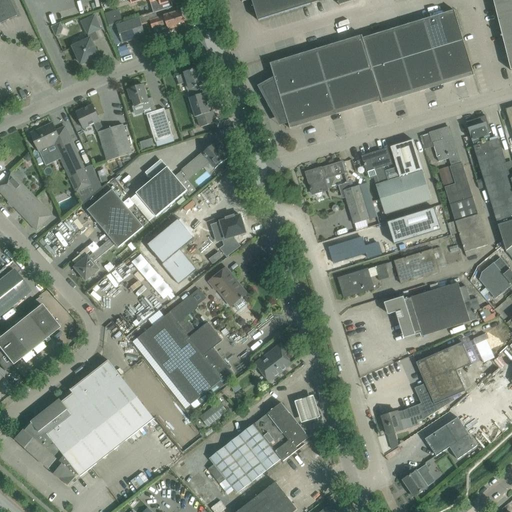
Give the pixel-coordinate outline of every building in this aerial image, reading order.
[(0,0),(0,23),(16,16),(9,0),(0,0)] [(173,7),(171,1),(175,0),(149,0),(154,12),(152,13),(152,14),(155,13),(173,7),(173,6),(173,7)] [(241,0),(242,2),(248,0),(251,0),(258,21),(324,0),(337,0),(340,5),(356,0),(241,0)] [(511,0),(493,0),(501,31),(511,28),(511,0)] [(140,18),(142,25),(151,22),(153,29),(167,25),(168,29),(169,29),(170,30),(171,31),(176,29),(177,28),(177,26),(184,24),(180,11),(157,19),(155,13),(152,14),(140,18)] [(455,11),(454,11),(455,14),(364,41),(362,36),(363,39),(311,54),(310,52),(309,52),(310,55),(272,66),(271,63),(270,64),(275,81),(262,88),(281,122),(287,120),(290,129),(291,128),(290,126),(381,98),(382,104),(383,103),(382,101),(473,73),(474,76),(475,75),(455,11)] [(107,14),(111,23),(117,21),(114,12),(107,14)] [(92,42),(98,39),(95,31),(101,29),(95,16),(82,22),(90,39),(73,47),(77,55),(76,57),(78,61),(80,62),(81,64),(83,63),(85,64),(90,62),(90,60),(98,56),(92,42)] [(142,25),(140,18),(117,26),(122,43),(139,38),(140,40),(143,49),(160,44),(157,35),(146,38),(145,36),(146,36),(142,25)] [(56,36),(61,33),(63,28),(60,23),(51,27),(56,36)] [(511,70),(511,28),(501,31),(511,70)] [(187,82),(190,89),(204,85),(199,69),(185,73),(185,74),(176,77),(179,85),(187,82)] [(128,90),(131,99),(132,99),(135,107),(142,104),(144,111),(145,115),(147,114),(156,111),(155,107),(152,98),(148,99),(144,86),(143,85),(128,90)] [(212,112),(210,112),(204,93),(189,98),(195,117),(198,117),(201,127),(215,123),(212,112)] [(93,105),(76,112),(84,129),(94,124),(98,133),(107,161),(132,154),(123,125),(104,131),(100,121),(93,105)] [(156,143),(173,137),(164,109),(156,111),(147,114),(156,143)] [(511,221),(511,182),(511,179),(499,139),(491,141),(488,131),(490,130),(486,116),(478,118),(479,119),(467,122),(474,146),(498,226),(511,221)] [(53,123),(31,134),(42,158),(46,166),(55,162),(61,159),(77,193),(77,192),(83,205),(101,187),(91,165),(84,168),(70,136),(69,136),(69,137),(61,141),(53,123)] [(467,219),(479,215),(462,163),(460,164),(449,127),(420,136),(422,140),(421,137),(430,134),(439,162),(450,159),(453,166),(450,167),(455,184),(445,188),(455,221),(455,222),(467,219)] [(380,184),(376,185),(385,214),(432,200),(413,140),(391,147),(400,178),(388,182),(384,167),(393,164),(388,148),(362,156),(367,172),(376,170),(380,184)] [(215,143),(175,176),(180,182),(207,159),(215,169),(228,159),(215,143)] [(28,154),(23,158),(28,163),(32,158),(28,154)] [(328,190),(325,180),(346,173),(343,162),(321,169),(321,168),(306,173),(310,186),(310,187),(311,189),(313,194),(316,193),(316,195),(318,197),(320,197),(321,196),(322,194),(321,192),(328,190)] [(151,223),(157,218),(156,217),(187,191),(184,187),(180,182),(175,176),(167,167),(162,171),(152,180),(144,187),(136,193),(138,196),(132,200),(151,223)] [(0,192),(37,231),(53,216),(11,172),(0,182),(0,192)] [(451,173),(440,176),(443,186),(454,183),(451,173)] [(110,174),(100,178),(102,184),(112,180),(110,174)] [(511,178),(511,179),(511,182),(511,221),(498,226),(507,252),(511,247),(511,178)] [(191,195),(196,190),(189,182),(188,183),(184,187),(187,191),(191,195)] [(367,184),(359,186),(352,189),(350,183),(339,186),(342,196),(345,195),(354,224),(370,219),(369,218),(376,216),(367,184)] [(118,248),(144,227),(113,189),(87,211),(111,239),(89,257),(88,256),(75,267),(75,268),(74,269),(79,274),(80,274),(86,281),(100,270),(94,262),(115,244),(118,248)] [(435,208),(388,223),(395,245),(442,230),(435,208)] [(459,233),(465,252),(488,245),(479,215),(467,219),(455,222),(455,221),(448,224),(449,226),(452,235),(459,233)] [(221,223),(218,224),(225,246),(221,249),(227,256),(239,246),(234,239),(233,237),(246,233),(240,216),(234,217),(234,216),(226,218),(227,220),(220,222),(221,223)] [(193,237),(180,222),(182,220),(181,220),(180,221),(179,219),(148,245),(163,264),(162,265),(179,285),(197,270),(181,250),(195,239),(193,237),(195,236),(194,236),(193,237)] [(369,229),(352,231),(353,238),(366,237),(365,234),(370,233),(369,229)] [(362,238),(329,248),(334,263),(365,254),(367,259),(380,255),(377,244),(365,247),(362,238)] [(433,250),(395,261),(401,284),(439,273),(438,268),(445,266),(440,248),(433,250)] [(151,270),(139,253),(116,270),(128,287),(151,270)] [(496,299),(511,285),(511,271),(501,258),(494,263),(482,273),(479,279),(496,299)] [(384,265),(376,267),(379,280),(389,278),(387,270),(393,268),(391,263),(384,265)] [(226,268),(209,282),(215,290),(218,287),(233,305),(237,309),(239,310),(245,306),(246,303),(242,299),(243,298),(243,297),(247,294),(226,268)] [(0,315),(31,291),(14,270),(0,280),(0,315)] [(373,289),(370,277),(368,270),(339,279),(345,298),(373,289)] [(418,337),(422,336),(476,320),(475,314),(475,313),(475,311),(480,309),(477,298),(470,300),(466,286),(460,288),(458,283),(405,300),(404,297),(387,303),(390,314),(399,312),(407,336),(415,333),(416,336),(418,337)] [(144,334),(138,338),(144,345),(157,362),(191,405),(194,409),(209,397),(209,394),(207,392),(210,390),(213,394),(229,381),(228,379),(235,374),(214,347),(222,340),(222,341),(223,341),(208,322),(194,334),(183,320),(199,307),(198,305),(207,298),(200,289),(191,296),(144,334)] [(60,328),(41,304),(0,336),(0,364),(5,371),(12,365),(13,365),(60,328)] [(502,317),(497,320),(503,329),(507,326),(502,317)] [(383,418),(381,419),(383,427),(385,426),(388,435),(403,430),(419,425),(419,422),(424,421),(424,420),(462,395),(461,394),(466,391),(457,370),(471,364),(468,355),(465,350),(462,343),(447,349),(416,363),(417,363),(429,390),(427,391),(425,395),(425,398),(427,402),(425,402),(403,411),(404,412),(398,414),(398,412),(382,417),(383,418)] [(287,353),(281,344),(255,364),(269,381),(291,364),(284,355),(287,353)] [(25,449),(35,457),(48,469),(57,459),(54,456),(60,450),(64,456),(78,474),(80,477),(154,419),(109,360),(71,390),(71,389),(70,390),(73,393),(62,402),(60,399),(31,422),(32,423),(25,431),(24,430),(16,440),(25,449)] [(316,394),(297,401),(304,423),(324,416),(316,394)] [(220,403),(201,417),(208,426),(227,411),(220,403)] [(283,462),(305,445),(303,442),(309,438),(281,403),(210,459),(214,465),(208,469),(228,495),(234,491),(237,494),(281,459),(283,462)] [(458,418),(434,434),(425,439),(437,456),(450,448),(458,460),(477,446),(458,418)] [(392,450),(399,445),(398,442),(390,444),(391,450),(392,450)] [(170,452),(177,461),(185,455),(177,446),(170,452)] [(76,476),(78,474),(64,456),(59,462),(62,465),(54,474),(62,481),(63,481),(69,486),(73,481),(74,483),(78,481),(76,478),(77,477),(76,476)] [(430,471),(426,465),(404,480),(414,496),(428,487),(421,478),(430,471)] [(276,482),(237,511),(294,511),(297,510),(276,482)] [(213,507),(216,511),(223,511),(228,509),(222,500),(213,507)]
